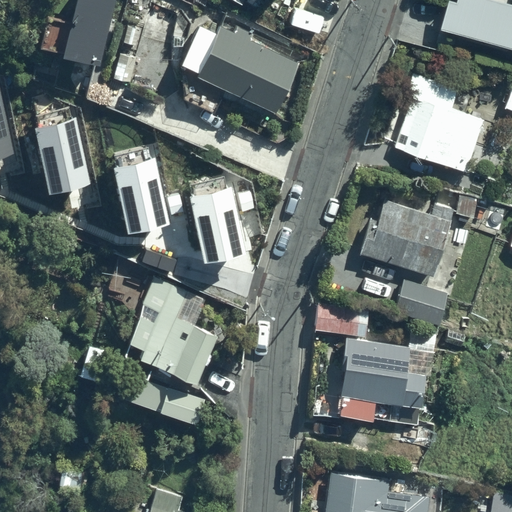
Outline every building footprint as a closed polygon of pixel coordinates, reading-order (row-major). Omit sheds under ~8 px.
[(44,3),(37,34),(80,47),(79,51),(95,55),(104,24),(108,25),(112,11),(108,10),(110,2),(113,3),(113,0),(67,0),(65,9),(44,3)] [(511,0),(440,0),(437,18),(511,35),(511,0)] [(212,107),(225,81),(271,105),(296,55),(246,30),(247,27),(234,20),(232,24),(216,16),(212,23),(195,14),(176,52),(178,90),(212,107)] [(135,52),(118,47),(111,72),(128,77),(135,52)] [(455,83),(410,68),(403,90),(407,91),(391,141),(464,164),(481,111),(449,101),(455,83)] [(511,71),(511,72),(501,100),(511,104),(511,71)] [(160,151),(172,156),(168,167),(189,173),(196,151),(178,145),(152,132),(145,143),(160,152),(160,151)] [(429,268),(450,203),(431,196),(428,206),(380,192),(374,211),(368,210),(356,245),(429,268)] [(202,283),(229,288),(238,250),(249,253),(251,239),(240,236),(244,218),(182,205),(183,200),(175,198),(175,203),(162,200),(158,217),(167,219),(160,251),(207,261),(202,283)] [(135,346),(194,375),(214,326),(192,316),(202,292),(151,270),(139,295),(136,307),(124,331),(139,338),(135,346)] [(446,285),(401,272),(391,302),(437,316),(446,285)] [(316,295),(312,322),(354,327),(358,300),(316,295)] [(408,338),(344,329),(333,405),(369,410),(372,392),(443,402),(449,361),(430,359),(432,345),(407,341),(408,338)] [(154,404),(155,403),(194,417),(202,395),(122,364),(113,389),(154,404)] [(434,415),(396,407),(389,436),(428,445),(434,415)] [(387,473),(327,465),(320,511),(432,511),(436,482),(418,482),(417,486),(387,484),(387,473)] [(185,511),(187,507),(177,504),(181,491),(153,482),(143,511),(185,511)] [(507,511),(511,489),(489,485),(485,510),(496,511),(507,511)]
